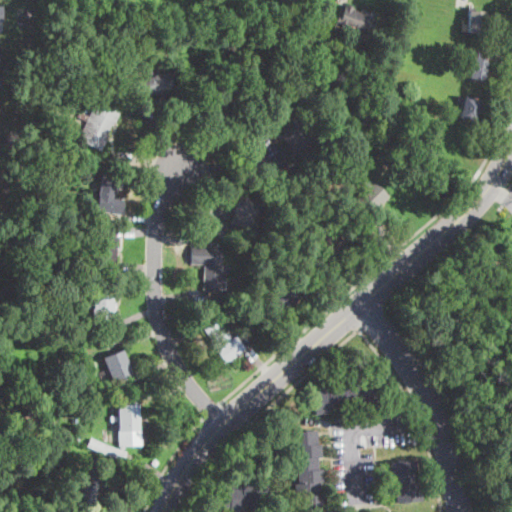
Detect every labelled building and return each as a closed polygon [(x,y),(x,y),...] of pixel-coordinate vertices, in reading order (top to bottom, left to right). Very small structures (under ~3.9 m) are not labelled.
[(357,11),(360,12),(362,8),(377,14),(370,35),(360,31),(359,36),(355,35),(356,33),(353,32),(354,30),(339,24),(346,5),(354,8),(354,10),(357,11)] [(484,25),(483,33),(466,32),(467,12),(484,12),(484,25)] [(285,62),(280,70),(273,66),(278,57),(285,62)] [(488,62),(487,68),(484,81),(469,78),(470,72),(465,71),(467,62),(471,63),(472,58),(488,62)] [(160,92),(138,97),(133,81),(166,73),(170,89),(160,92)] [(236,104),(225,121),(219,117),(218,119),(202,109),(215,90),(236,104)] [(477,114),(475,122),(459,117),(465,96),(481,101),(477,114)] [(121,111),(114,126),(112,125),(107,134),(108,135),(101,149),(79,139),(98,100),(121,111)] [(310,124),(315,132),(326,149),(308,158),(306,154),(299,158),(295,151),(290,154),(280,138),(287,134),(285,131),(281,134),(275,122),(300,109),(310,124)] [(123,200),(120,215),(95,210),(102,174),(116,177),(112,198),(123,200)] [(369,215),(368,216),(352,198),(372,180),(388,197),(369,215)] [(254,218),(248,231),(230,223),(235,212),(233,211),(239,195),(259,203),(253,218),(254,218)] [(325,254),(323,255),(310,240),(331,223),(344,238),(325,254)] [(115,260),(115,265),(95,264),(96,237),(116,238),(115,260)] [(220,290),(220,291),(203,290),(204,265),(191,265),(192,246),(222,248),(220,290)] [(281,313),(280,313),(266,297),(287,279),(301,295),(281,313)] [(112,319),(112,321),(91,320),(92,293),(112,294),(112,319)] [(227,332),(232,338),(234,336),(243,349),(227,360),(204,329),(218,320),(227,332)] [(127,378),(115,383),(105,356),(120,351),(123,350),(132,376),(127,378)] [(363,378),(363,382),(377,381),(379,407),(365,408),(365,404),(352,405),(340,406),(340,409),(327,409),(328,414),(312,415),(310,389),(326,388),(325,384),(338,383),(338,381),(350,380),(350,379),(363,378)] [(127,446),(120,446),(118,406),(138,405),(140,445),(127,446)] [(316,435),(317,444),(321,444),(321,457),(317,457),(318,470),(322,470),(323,483),(319,483),(319,495),(323,495),(324,510),(299,511),(299,497),(294,497),(293,484),(297,484),(297,471),(292,472),(292,459),(295,459),(295,446),(292,446),(291,433),(316,431),(316,435)] [(126,450),(122,461),(86,446),(90,436),(109,445),(126,450)] [(50,437),(51,444),(54,443),(56,455),(46,456),(44,438),(50,437)] [(415,485),(416,487),(419,487),(420,502),(394,503),(394,489),(390,489),(389,463),(414,461),(415,485)] [(92,469),(106,475),(107,472),(119,477),(112,493),(101,488),(94,506),(76,498),(78,494),(81,496),(92,469)] [(252,479),(252,484),(266,483),(267,508),(254,509),(254,505),(241,506),(242,510),(229,511),(228,508),(215,508),(213,483),(227,482),(227,485),(240,484),(240,480),(252,479)]
